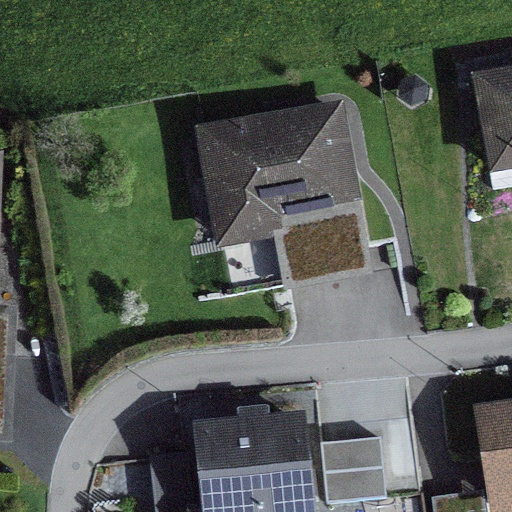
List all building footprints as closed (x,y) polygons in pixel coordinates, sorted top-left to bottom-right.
[(511,66),(469,75),(490,190),(511,186),(511,66)] [(343,103),(194,129),(216,252),(274,242),(273,234),(283,232),(281,220),(361,206),(343,103)] [(0,444),(12,444),(18,306),(0,306),(0,224),(3,153),(0,153),(0,444)] [(273,234),(274,242),(284,296),(374,280),(361,206),(281,220),(283,232),(273,234)] [(511,511),(511,404),(473,410),(485,491),(430,499),(432,511),(511,511)] [(236,421),(193,424),(196,452),(150,456),(154,511),(314,511),(306,414),(269,417),(269,408),(235,411),(236,421)] [(321,445),(325,507),(386,503),(381,440),(321,445)]
